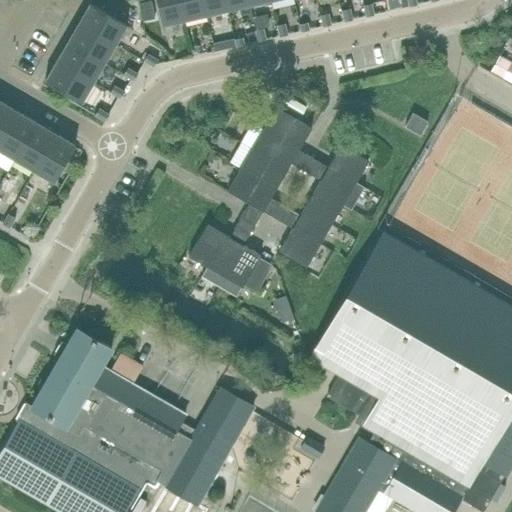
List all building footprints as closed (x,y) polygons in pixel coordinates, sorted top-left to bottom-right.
[(184,19),(179,0),(156,0),(162,24),(182,19),(184,19)] [(179,0),(184,19),(206,14),(202,0),(179,0)] [(202,0),(206,14),(228,9),(225,0),(202,0)] [(225,0),(228,9),(249,4),(248,0),(225,0)] [(385,0),(386,1),(388,11),(409,6),(407,0),(385,0)] [(115,43),(127,24),(90,2),(79,22),(115,43)] [(371,4),(364,6),(366,17),(374,15),(371,4)] [(350,9),(342,10),(345,22),(352,20),(350,9)] [(328,14),(320,15),(323,27),(331,25),(328,14)] [(104,63),(115,43),(79,22),(67,41),(104,63)] [(301,32),(309,30),(307,22),(300,24),(301,32)] [(280,37),(287,35),(285,24),(277,25),(280,37)] [(258,42),(266,40),(263,29),(255,30),(258,42)] [(160,50),(167,39),(155,32),(149,43),(160,50)] [(242,37),(235,39),(236,47),(244,45),(242,37)] [(93,82),(104,63),(67,41),(56,61),(93,82)] [(148,54),(144,61),(154,67),(158,60),(148,54)] [(491,72),(503,79),(511,65),(499,58),(491,72)] [(81,102),(93,82),(56,61),(44,80),(81,102)] [(134,81),(138,74),(128,68),(124,75),(134,81)] [(114,86),(110,93),(121,99),(125,92),(114,86)] [(288,97),(282,107),(300,118),(306,107),(288,97)] [(0,140),(17,110),(0,100),(0,140)] [(298,149),(299,149),(311,127),(276,106),(263,128),(298,149)] [(105,121),(109,115),(99,108),(95,115),(105,121)] [(0,149),(15,159),(37,122),(17,110),(0,140),(0,149)] [(412,112),(404,125),(420,134),(428,121),(412,112)] [(35,170),(56,133),(37,122),(15,159),(35,170)] [(287,169),(298,149),(263,128),(251,148),(287,169)] [(54,181),(75,144),(56,133),(35,170),(54,181)] [(328,166),(355,181),(368,159),(341,144),(328,166)] [(276,188),(287,169),(251,148),(240,167),(276,188)] [(309,164),(313,157),(307,153),(303,160),(309,164)] [(316,168),(320,161),(313,157),(309,164),(316,168)] [(305,171),(309,164),(303,160),(299,167),(305,171)] [(312,175),(316,168),(309,164),(305,171),(312,175)] [(364,187),(355,181),(328,166),(315,187),(343,203),(342,205),(351,210),(364,187)] [(263,210),(276,188),(240,167),(227,190),(263,210)] [(331,223),(342,205),(343,203),(315,187),(304,208),(331,223)] [(281,212),(285,205),(279,201),(275,208),(281,212)] [(288,216),(292,209),(285,205),(281,212),(288,216)] [(277,219),(281,212),(275,208),(271,215),(277,219)] [(319,244),(331,223),(304,208),(292,228),(319,244)] [(256,223),(258,218),(244,210),(241,215),(256,223)] [(284,223),(288,216),(281,212),(277,219),(284,223)] [(9,214),(4,224),(11,228),(16,218),(9,214)] [(253,227),(256,223),(241,215),(239,219),(253,227)] [(250,232),(253,227),(239,219),(236,224),(250,232)] [(206,265),(225,234),(206,223),(188,255),(206,265)] [(248,236),(250,232),(236,224),(233,228),(248,236)] [(306,266),(319,244),(292,228),(279,250),(306,266)] [(511,305),(382,229),(308,356),(339,374),(327,394),(358,413),(354,421),(372,432),(368,440),(358,435),(323,494),(320,493),(312,508),(314,510),(314,511),(313,511),(365,511),(378,490),(416,511),(453,511),(462,499),(483,511),(504,475),(506,476),(511,465),(511,305)] [(229,236),(225,234),(206,265),(201,275),(218,285),(224,276),(242,244),(229,236)] [(256,291),(271,265),(259,257),(261,255),(242,244),(224,276),(242,286),(244,283),(256,291)] [(290,306),(278,310),(281,320),(293,316),(290,306)] [(19,421),(0,454),(0,475),(63,511),(203,511),(205,509),(198,506),(163,486),(190,439),(131,405),(141,388),(132,383),(143,364),(120,352),(110,370),(101,365),(111,347),(76,327),(67,344),(60,340),(53,353),(59,357),(32,404),(25,401),(15,419),(19,421)] [(255,406),(233,394),(220,386),(194,430),(181,422),(186,413),(141,388),(131,405),(190,439),(163,486),(198,506),(255,406)] [(325,446),(307,436),(300,447),(318,458),(325,446)]
